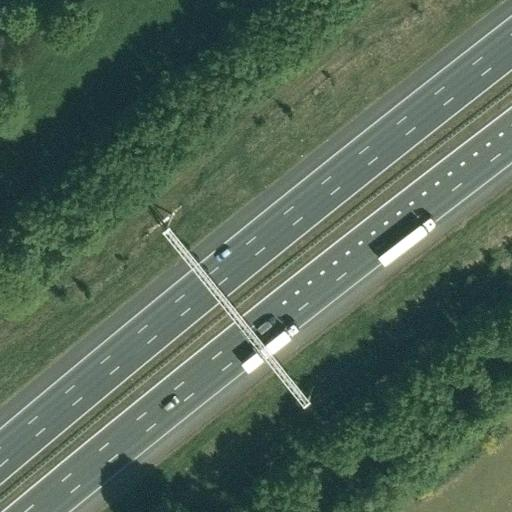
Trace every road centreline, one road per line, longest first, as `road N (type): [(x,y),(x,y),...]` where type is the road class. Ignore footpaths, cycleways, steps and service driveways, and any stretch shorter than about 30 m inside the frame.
road 1 (motorway): [(511,44),(0,459)]
road 2 (motorway): [(38,511),(511,136)]
